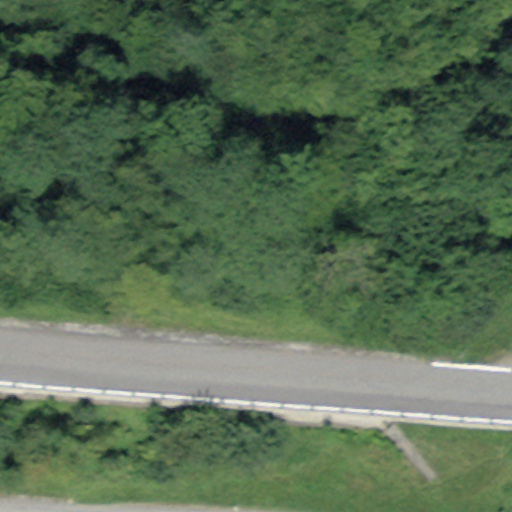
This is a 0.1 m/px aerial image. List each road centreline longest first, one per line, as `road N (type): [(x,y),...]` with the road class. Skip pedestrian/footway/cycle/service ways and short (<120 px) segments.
road 1 (track): [(0,14),(284,130),(385,104),(511,27)]
road 2 (primary): [(511,397),(0,353)]
